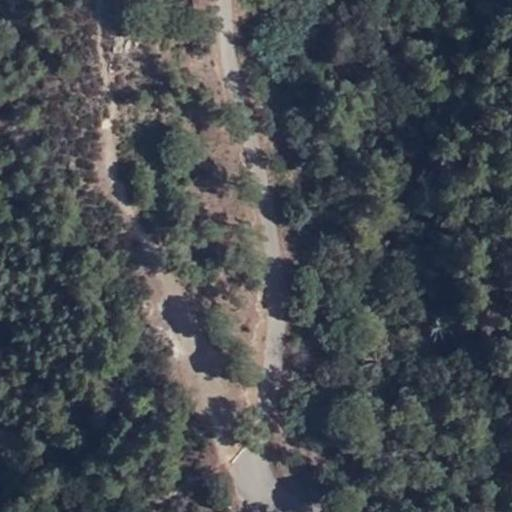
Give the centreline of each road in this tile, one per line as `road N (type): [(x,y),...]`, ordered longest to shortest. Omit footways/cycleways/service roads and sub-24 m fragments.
road 1 (unclassified): [(229,0),(270,200),(277,322),(250,451),(260,466),(352,511)]
road 2 (unknown): [(303,0),(320,185),(291,481)]
road 3 (track): [(250,451),(123,164)]
